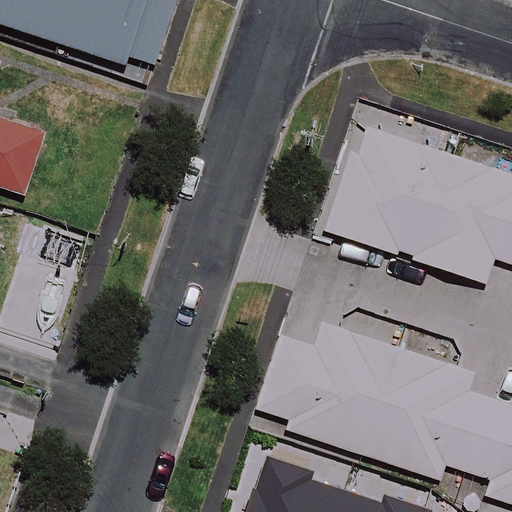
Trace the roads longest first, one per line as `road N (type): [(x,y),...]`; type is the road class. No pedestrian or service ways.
road 1 (residential): [(288,0),(113,511)]
road 2 (residential): [(380,0),(511,44)]
